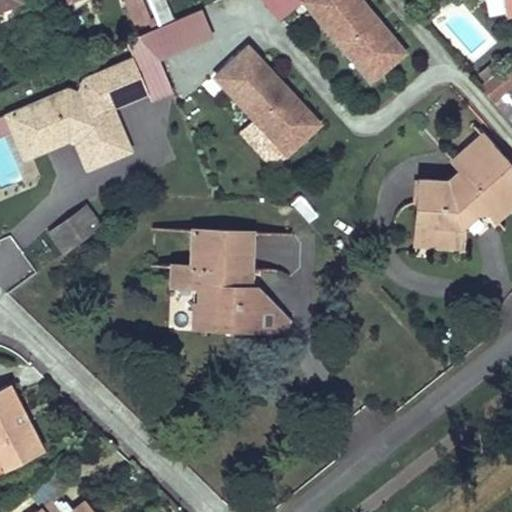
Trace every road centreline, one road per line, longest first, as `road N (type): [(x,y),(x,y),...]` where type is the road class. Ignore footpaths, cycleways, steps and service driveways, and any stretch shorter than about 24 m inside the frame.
road 1 (residential): [(215,511),(0,301)]
road 2 (residential): [(511,352),(308,511)]
